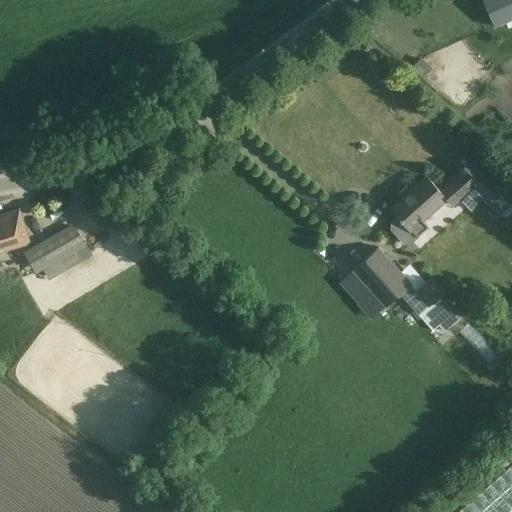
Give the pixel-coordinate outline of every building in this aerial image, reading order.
[(511,19),(511,0),(484,0),(495,24),(496,26),(511,19)] [(447,199),(450,203),(452,206),(460,198),(467,205),(480,194),(482,195),(494,181),(469,161),(457,175),(458,175),(441,191),(427,176),(391,209),(399,218),(393,223),(392,229),(405,243),(411,244),(429,227),(423,220),(447,199)] [(0,251),(30,242),(20,209),(0,215),(0,251)] [(86,247),(76,230),(34,254),(44,272),(86,247)] [(353,269),(385,306),(410,284),(378,247),(353,269)] [(430,279),(416,290),(428,306),(443,294),(430,279)] [(511,511),(511,463),(456,511),(511,511)]
